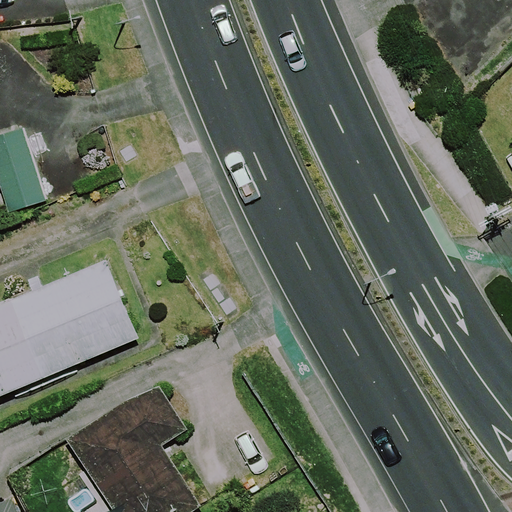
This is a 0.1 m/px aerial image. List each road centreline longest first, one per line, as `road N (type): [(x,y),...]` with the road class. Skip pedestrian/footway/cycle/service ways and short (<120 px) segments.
road 1 (trunk): [(446,511),(281,215),(193,0)]
road 2 (trunk): [(287,0),(355,161),(472,368),(511,421)]
